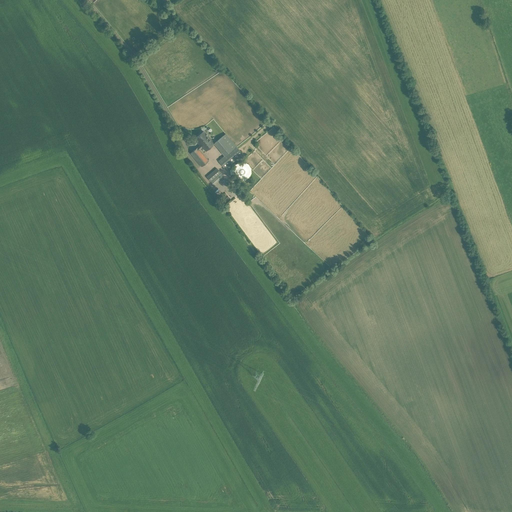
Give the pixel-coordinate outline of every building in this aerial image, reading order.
[(197,147),(199,149),(202,147),(206,151),(214,144),(211,141),(212,140),(207,134),(206,135),(203,131),(195,138),(201,145),(197,147)] [(214,143),(224,155),(236,146),(226,134),(214,143)] [(236,146),(224,155),(218,161),(225,168),(242,154),(236,146)] [(197,147),(190,153),(201,166),(209,160),(199,149),(197,147)] [(245,180),(249,177),(251,173),(251,168),(248,164),(244,162),(239,162),(234,165),(232,169),(230,170),(230,175),(233,174),(236,179),(240,181),(245,180)] [(207,177),(213,184),(223,175),(217,168),(207,177)]
